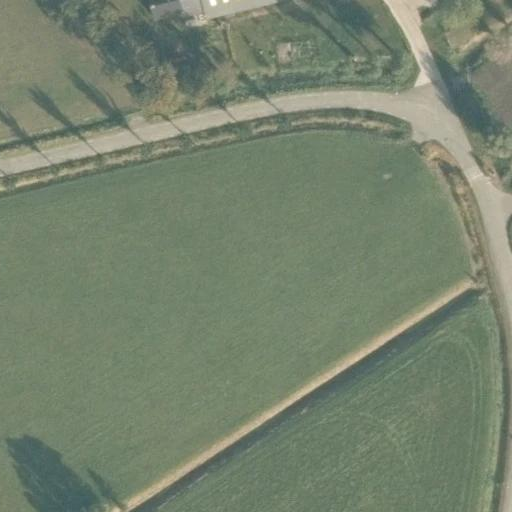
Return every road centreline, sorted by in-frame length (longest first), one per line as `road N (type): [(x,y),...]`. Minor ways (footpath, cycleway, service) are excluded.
road 1 (tertiary): [(491,203),(445,128),(394,104),(262,107),(0,164)]
road 2 (unknown): [(445,128),(387,0)]
